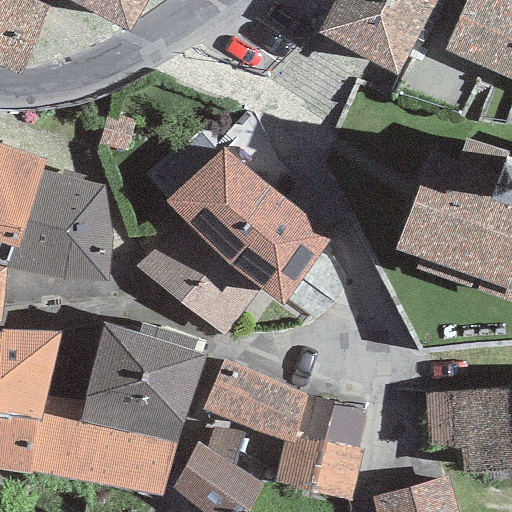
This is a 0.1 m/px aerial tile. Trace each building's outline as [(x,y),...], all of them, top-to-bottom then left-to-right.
[(48,7),(31,0),(0,0),(0,67),(19,75),(48,7)] [(130,34),(147,0),(65,0),(130,34)] [(436,0),(333,0),(315,34),(394,77),(436,0)] [(511,3),(504,0),(464,0),(442,51),(511,81),(511,3)] [(126,150),(133,121),(106,114),(99,143),(126,150)] [(511,168),(502,165),(506,154),(463,138),(455,161),(431,153),(419,186),(396,253),(418,260),(414,270),(511,303),(511,168)] [(39,170),(42,160),(0,146),(0,260),(7,262),(11,247),(16,250),(39,170)] [(331,236),(220,148),(164,201),(182,219),(222,263),(258,289),(280,305),(331,236)] [(62,176),(39,170),(16,250),(11,247),(7,262),(5,266),(3,270),(110,282),(112,278),(111,239),(103,180),(62,170),(62,176)] [(222,333),(258,289),(222,263),(182,219),(134,264),(222,333)] [(135,333),(103,324),(89,373),(190,399),(204,357),(192,353),(197,339),(139,323),(135,333)] [(0,333),(0,332),(0,471),(29,476),(31,471),(37,423),(41,424),(46,397),(59,333),(0,329),(0,333)] [(306,396),(223,358),(203,410),(284,439),(293,443),(296,433),(306,396)] [(174,444),(190,399),(89,373),(84,402),(78,423),(174,444)] [(463,477),(511,474),(511,391),(422,397),(425,444),(461,441),(463,477)] [(365,413),(306,396),(296,433),(357,447),(365,413)] [(31,471),(160,498),(174,444),(78,423),(84,402),(46,397),(41,424),(37,423),(31,471)] [(241,432),(211,427),(205,449),(196,441),(171,488),(200,511),(245,511),(262,484),(257,482),(265,470),(237,450),(241,432)] [(363,448),(357,447),(296,433),(293,443),(284,439),(273,480),(348,503),(363,448)] [(454,511),(446,478),(371,498),(374,511),(454,511)]
